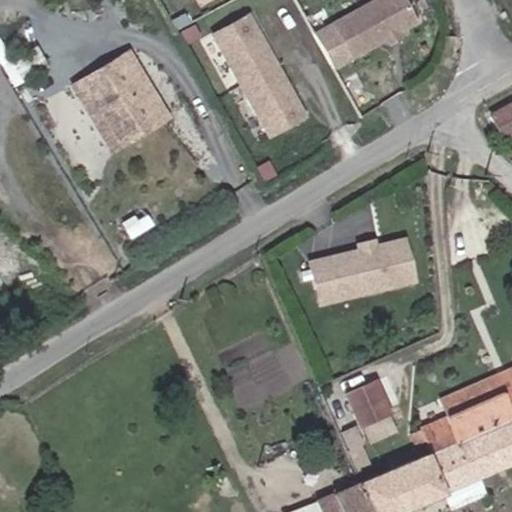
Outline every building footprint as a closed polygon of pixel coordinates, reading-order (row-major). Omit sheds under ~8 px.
[(367,0),(311,32),(331,67),(415,19),(403,0),(367,0)] [(300,114),(244,15),(211,34),(267,133),(300,114)] [(40,65),(31,50),(13,60),(21,75),(40,65)] [(164,118),(126,53),(117,58),(156,123),(164,118)] [(156,123),(117,58),(77,83),(85,98),(89,96),(119,145),(156,123)] [(119,145),(89,96),(85,98),(77,83),(71,86),(110,150),(119,145)] [(508,151),(511,149),(511,105),(490,117),(508,151)] [(399,242),(306,265),(312,291),(333,285),(336,300),(409,283),(399,242)] [(368,244),(354,248),(355,253),(369,249),(368,244)] [(333,285),(312,291),(315,305),(336,300),(333,285)] [(511,388),(511,375),(510,371),(490,380),(497,395),(511,388)] [(430,453),(511,417),(511,388),(497,395),(490,380),(441,402),(448,417),(446,418),(447,421),(421,432),(412,436),(417,448),(426,444),(430,453)] [(387,414),(373,382),(345,394),(359,426),(360,426),(386,414),(387,414)] [(393,430),(386,414),(360,426),(367,442),(393,430)] [(441,493),(511,461),(511,417),(430,453),(422,457),(358,486),(369,511),(402,511),(442,494),(441,493)] [(369,511),(358,486),(315,504),(318,511),(369,511)]
